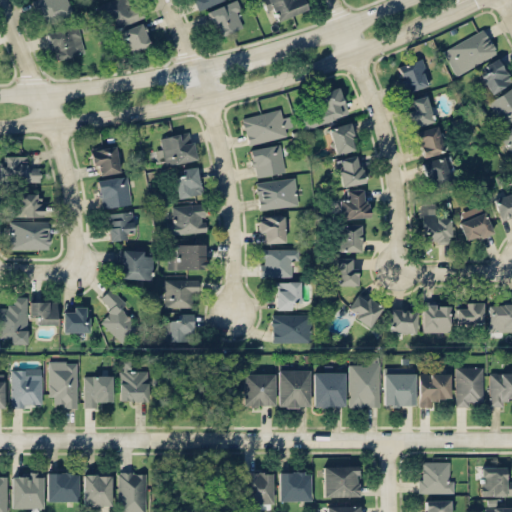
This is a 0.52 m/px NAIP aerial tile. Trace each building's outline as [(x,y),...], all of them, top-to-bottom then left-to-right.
[(32,0),(43,25),(72,12),(66,0),(32,0)] [(129,5),(127,0),(105,0),(99,2),(107,28),(144,17),(139,2),(129,5)] [(194,0),(197,8),(220,0),(194,0)] [(217,36),(245,25),(235,0),(232,0),(207,10),(217,36)] [(307,7),(303,0),(264,0),(273,21),(307,7)] [(120,31),(130,52),(150,42),(141,22),(120,31)] [(53,59),(83,52),(76,25),(47,32),(53,59)] [(454,74),(496,53),(484,28),(442,48),(454,74)] [(429,82),(421,57),(394,66),(402,90),(429,82)] [(490,95),(511,78),(496,57),(482,68),(486,73),(478,80),(490,95)] [(316,93),(320,105),(299,112),(305,127),(347,112),(338,86),(316,93)] [(502,124),(511,117),(511,86),(488,100),(502,124)] [(404,102),(415,126),(434,118),(423,94),(404,102)] [(285,127),(291,126),(289,115),(280,117),(278,108),(240,117),(247,144),(286,135),(285,127)] [(356,147),(348,121),(328,127),(335,153),(356,147)] [(447,145),(435,123),(414,135),(426,157),(447,145)] [(511,124),(499,132),(511,154),(511,124)] [(195,159),(190,131),(159,136),(161,146),(156,147),(159,165),(195,159)] [(283,170),(279,143),(249,148),(254,176),(283,170)] [(96,175),(118,170),(114,145),(91,150),(96,175)] [(342,185),(363,181),(357,154),(336,158),(342,185)] [(0,180),(38,180),(38,165),(27,165),(27,155),(0,155),(0,180)] [(453,181),(444,155),(420,162),(429,189),(453,181)] [(180,177),(176,177),(175,194),(198,195),(199,167),(181,166),(180,177)] [(130,203),(126,175),(97,179),(100,207),(130,203)] [(258,209),(297,204),(294,176),(254,181),(258,209)] [(366,216),(365,189),(345,189),(345,197),(338,198),(339,217),(366,216)] [(511,190),(492,198),(499,220),(511,215),(511,190)] [(41,192),(13,192),(13,215),(41,215),(41,192)] [(166,216),(167,233),(205,231),(204,203),(174,204),(175,216),(166,216)] [(449,241),(449,215),(433,215),(433,203),(419,203),(419,241),(449,241)] [(491,231),(483,210),(457,221),(466,241),(491,231)] [(107,211),(107,238),(131,238),(131,211),(107,211)] [(282,215),(258,215),(258,241),(282,241),(282,215)] [(8,220),(8,248),(47,248),(47,220),(8,220)] [(359,223),(338,223),(338,250),(359,250),(359,223)] [(205,268),(205,243),(176,243),(176,254),(167,254),(167,268),(205,268)] [(290,258),(297,258),(297,248),(260,248),(260,275),(290,275),(290,258)] [(116,249),(115,276),(151,277),(152,250),(116,249)] [(355,283),(355,257),(334,257),(334,283),(355,283)] [(164,306),(196,306),(196,278),(164,278),(164,306)] [(274,307),(299,307),(299,280),(274,280),(274,307)] [(98,299),(109,310),(98,320),(120,342),(136,327),(131,322),(137,316),(109,287),(98,299)] [(381,307),(359,290),(345,309),(367,325),(381,307)] [(0,342),(26,342),(26,295),(7,296),(7,306),(0,306),(0,342)] [(55,322),(55,301),(30,301),(30,322),(55,322)] [(455,323),(482,323),(482,301),(464,301),(464,307),(455,307),(455,323)] [(511,329),(511,301),(487,301),(487,329),(511,329)] [(449,330),(449,304),(422,304),(422,330),(449,330)] [(62,331),(89,331),(89,306),(62,306),(62,331)] [(388,331),(414,331),(414,309),(388,309),(388,331)] [(164,322),(164,339),(191,339),(191,313),(172,313),(172,322),(164,322)] [(311,313),(271,313),(271,342),(311,342),(311,313)] [(118,401),(147,400),(146,369),(130,369),(130,357),(118,357),(118,401)] [(47,396),(57,396),(57,406),(76,406),(76,359),(47,359),(47,396)] [(347,406),(378,406),(378,361),(347,361),(347,406)] [(455,365),(455,405),(482,405),(482,365),(455,365)] [(10,407),(40,407),(40,368),(10,368),(10,407)] [(276,405),(307,405),(307,369),(276,369),(276,405)] [(413,404),(413,370),(382,370),(382,404),(413,404)] [(342,371),(312,371),(312,405),(342,405),(342,371)] [(511,371),(488,371),(488,404),(507,404),(507,396),(511,396),(511,371)] [(241,404),(272,404),(272,372),(241,372),(241,404)] [(449,372),(417,372),(417,404),(438,404),(438,396),(449,396),(449,372)] [(82,374),(82,405),(110,405),(110,374),(82,374)] [(452,491),(452,461),(417,461),(417,491),(452,491)] [(359,464),(321,464),(321,495),(359,495),(359,464)] [(479,494),(511,494),(511,476),(504,476),(504,466),(479,466),(479,494)] [(10,507),(42,507),(42,470),(10,470),(10,507)] [(116,511),(145,511),(145,470),(116,470),(116,511)] [(309,470),(277,470),(277,499),(309,499),(309,470)] [(78,471),(46,471),(46,500),(78,500),(78,471)] [(271,471),(243,471),(243,502),(271,502),(271,471)] [(110,472),(82,472),(82,504),(110,504),(110,472)] [(449,511),(449,499),(425,499),(425,507),(418,507),(418,511),(449,511)]
